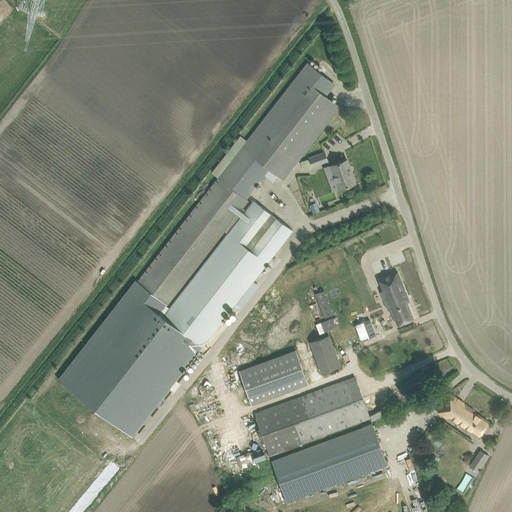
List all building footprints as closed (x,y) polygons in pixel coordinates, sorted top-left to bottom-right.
[(245,209),(240,206),(263,175),(272,183),(278,176),(283,180),(340,106),(326,95),(334,85),(307,64),(247,141),(240,135),(211,172),(218,178),(138,282),(135,280),(58,380),(132,437),(292,230),(253,200),(245,209)] [(324,153),(309,158),(312,166),(327,160),(324,153)] [(347,160),(337,163),(328,166),(331,174),(334,173),(339,188),(346,186),(355,183),(347,160)] [(317,205),(310,208),(313,213),(319,211),(317,205)] [(395,271),(376,278),(380,288),(377,289),(384,308),(387,307),(393,324),(410,317),(404,301),(406,301),(395,271)] [(315,293),(324,318),(333,315),(324,290),(315,293)] [(318,323),(322,332),(336,327),(332,317),(318,323)] [(369,319),(355,325),(362,341),(375,335),(369,319)] [(329,334),(310,341),(320,372),(341,365),(329,334)] [(296,349),(239,370),(252,405),(309,384),(296,349)] [(406,384),(399,389),(405,397),(428,380),(421,371),(405,383),(406,384)] [(354,377),(254,414),(269,454),(369,418),(354,377)] [(450,395),(444,403),(438,412),(457,423),(457,422),(479,436),(483,430),(488,421),(474,412),(475,411),(450,395)] [(372,424),(272,461),(286,502),(387,465),(372,424)] [(231,466),(220,431),(209,434),(220,470),(231,466)] [(250,431),(243,434),(249,450),(237,455),(243,469),(254,465),(252,459),(260,456),(250,431)] [(469,466),(479,472),(489,454),(479,449),(469,466)] [(466,494),(474,478),(468,475),(460,491),(466,494)]
